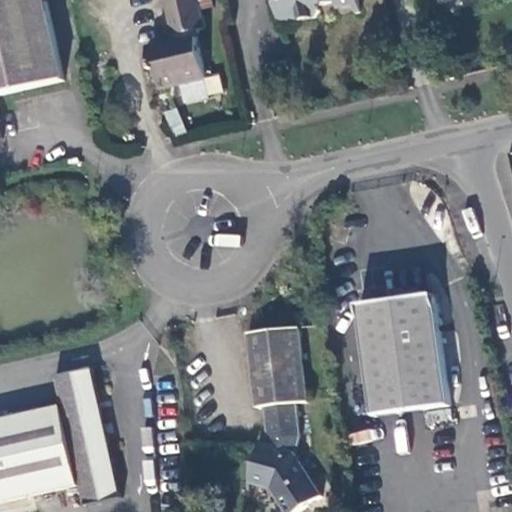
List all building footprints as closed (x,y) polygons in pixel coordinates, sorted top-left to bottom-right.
[(0,92),(63,78),(45,0),(0,0),(0,136),(2,136),(0,128),(0,92)] [(156,87),(203,77),(193,32),(200,30),(193,0),(160,0),(170,38),(174,37),(175,43),(142,50),(147,72),(152,71),(156,87)] [(270,0),(275,25),(287,22),(282,0),(270,0)] [(355,8),(353,0),(282,0),(287,22),(310,17),(314,2),(322,0),(329,0),(331,4),(347,1),(349,10),(355,8)] [(165,111),(171,136),(184,133),(179,108),(165,111)] [(447,404),(431,292),(355,303),(371,415),(447,404)] [(304,401),(296,326),(243,333),(252,407),(261,405),(264,431),(260,442),(256,440),(245,483),(266,489),(281,511),(291,511),(319,495),(292,450),(297,431),(293,402),(304,401)] [(119,498),(86,367),(48,377),(55,405),(0,419),(0,507),(75,487),(80,507),(119,498)]
